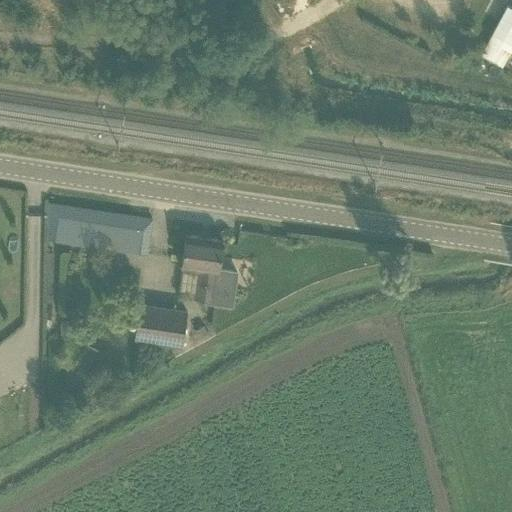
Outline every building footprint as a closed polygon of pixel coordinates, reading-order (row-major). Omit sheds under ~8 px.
[(511,47),(511,7),(507,5),(488,39),(510,51),(511,47)] [(46,222),(44,237),(47,238),(56,239),(61,205),(49,203),(46,222)] [(180,265),(197,267),(193,298),(198,298),(213,300),(231,303),(236,271),(218,268),(223,239),(185,234),(180,265)] [(187,309),(139,301),(133,338),(182,346),(187,309)] [(71,333),(72,319),(62,319),(61,333),(71,333)]
